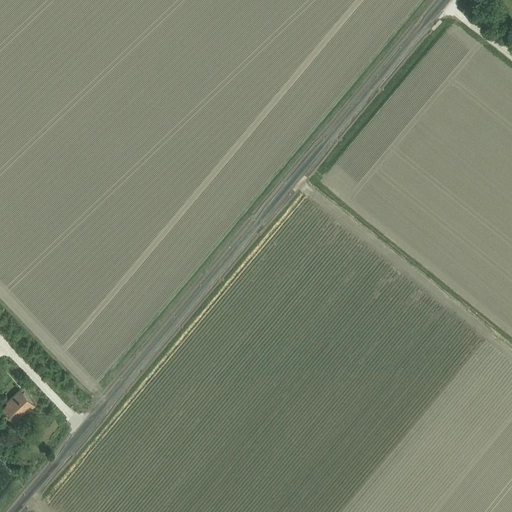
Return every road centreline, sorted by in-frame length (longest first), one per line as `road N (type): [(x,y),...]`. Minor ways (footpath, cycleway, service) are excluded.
road 1 (unclassified): [(14,511),(444,0)]
road 2 (track): [(0,336),(84,427)]
